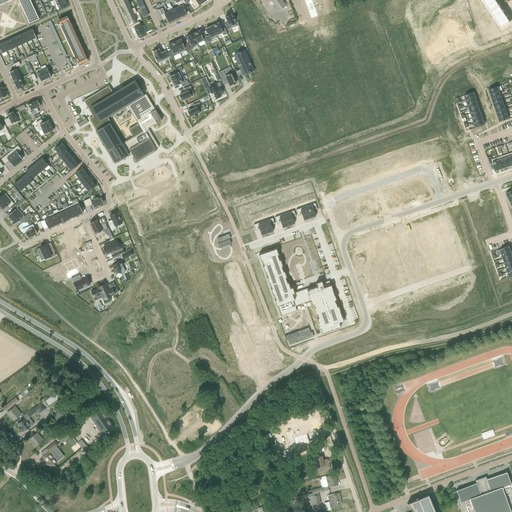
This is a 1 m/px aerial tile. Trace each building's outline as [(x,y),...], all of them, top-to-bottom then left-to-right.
[(182,5),(178,7),(183,16),(187,14),(185,10),(188,9),(185,2),(183,0),(179,0),(182,5)] [(266,0),(269,0),(271,2),(271,1),(273,4),(274,5),(279,11),(286,6),(282,0),(281,0),(266,0)] [(311,0),(304,0),(311,19),(318,16),(311,0)] [(495,0),(482,0),(494,17),(492,18),(496,24),(498,23),(501,28),(511,22),(495,0)] [(65,1),(55,5),(55,6),(57,5),(59,10),(68,6),(65,1)] [(32,3),(22,8),(24,12),(33,7),(32,3)] [(129,3),(121,6),(122,7),(125,15),(135,10),(134,8),(133,8),(131,9),(129,3)] [(33,7),(24,12),(26,15),(35,11),(33,7)] [(178,7),(173,9),(177,18),(183,16),(178,7)] [(162,8),(158,10),(163,20),(164,20),(166,19),(168,23),(172,21),(168,12),(165,13),(162,8)] [(173,9),(168,12),(172,21),(177,18),(173,9)] [(135,10),(125,15),(129,24),(137,21),(134,14),(137,13),(135,10)] [(35,11),(26,15),(27,19),(37,15),(35,11)] [(228,23),(225,24),(227,30),(236,26),(234,21),(235,20),(233,16),(232,17),(231,15),(231,14),(230,14),(229,14),(227,14),(226,15),(226,16),(225,17),(228,22),(228,23)] [(37,15),(27,19),(29,24),(39,19),(37,15)] [(67,16),(58,20),(60,24),(77,61),(78,64),(87,60),(86,57),(69,20),(67,16)] [(139,22),(133,24),(134,28),(138,37),(140,38),(145,36),(139,22)] [(218,23),(212,26),(217,37),(218,37),(217,36),(219,35),(223,33),(224,35),(224,36),(227,34),(225,28),(222,29),(219,23),(218,23)] [(206,36),(205,36),(209,43),(212,41),(211,40),(217,37),(212,26),(206,28),(206,29),(209,35),(206,36)] [(32,29),(27,31),(31,40),(36,38),(32,29)] [(27,31),(22,34),(26,42),(31,40),(27,31)] [(193,33),(198,45),(199,45),(198,44),(199,43),(204,41),(205,43),(208,42),(209,43),(205,36),(204,36),(202,37),(201,34),(200,31),(194,33),(193,33)] [(193,33),(187,36),(190,43),(187,44),(190,52),(191,52),(190,50),(193,49),(192,48),(198,45),(193,33)] [(22,34),(17,36),(21,45),(26,42),(22,34)] [(17,36),(12,38),(16,47),(21,45),(17,36)] [(12,38),(8,40),(12,49),(16,47),(12,38)] [(181,39),(175,42),(180,53),(186,51),(187,53),(190,52),(187,44),(184,45),(181,39)] [(8,40),(3,43),(7,51),(12,49),(8,40)] [(171,51),(168,53),(171,59),(174,57),(174,56),(180,53),(175,42),(169,44),(168,45),(171,51)] [(154,51),(152,52),(153,52),(155,56),(154,56),(157,63),(157,62),(158,62),(158,63),(169,58),(168,57),(169,57),(168,57),(166,51),(166,50),(162,52),(162,53),(161,53),(160,52),(159,50),(159,49),(154,51)] [(234,54),(234,55),(238,63),(238,64),(238,65),(239,65),(239,66),(239,67),(244,76),(244,75),(244,74),(249,72),(249,73),(250,73),(250,72),(252,71),(252,72),(254,71),(251,65),(251,64),(250,65),(250,64),(250,63),(250,62),(250,63),(244,50),(243,51),(242,52),(241,52),(239,52),(240,53),(240,54),(235,56),(234,54)] [(176,73),(169,76),(169,77),(172,81),(183,76),(180,72),(182,71),(181,67),(174,70),(176,73)] [(222,71),(218,73),(223,83),(227,81),(228,83),(230,86),(236,83),(232,74),(233,74),(230,67),(229,67),(230,68),(226,70),(227,70),(229,74),(224,76),(222,71)] [(41,68),(36,71),(41,82),(46,79),(41,68)] [(41,68),(46,79),(51,77),(47,68),(42,71),(41,68)] [(16,69),(9,72),(14,81),(20,78),(16,69)] [(183,76),(172,81),(174,86),(174,87),(181,83),(182,87),(189,84),(187,80),(185,81),(183,76)] [(20,78),(14,81),(18,90),(24,87),(20,78)] [(145,95),(143,96),(134,81),(112,94),(108,86),(83,102),(92,117),(89,119),(96,131),(95,132),(114,164),(128,155),(129,156),(131,155),(136,163),(155,151),(154,150),(158,148),(147,129),(161,121),(145,95)] [(207,82),(203,84),(208,95),(213,92),(216,98),(221,96),(220,94),(223,93),(220,87),(221,86),(219,83),(218,83),(216,84),(217,85),(210,88),(207,82)] [(186,92),(179,95),(180,96),(179,97),(180,98),(181,100),(181,99),(182,101),(194,95),(190,86),(184,89),(186,92)] [(33,102),(27,105),(32,116),(38,113),(36,108),(37,108),(40,106),(37,100),(33,102)] [(188,112),(189,116),(190,116),(190,117),(193,115),(194,117),(198,115),(197,114),(203,111),(199,102),(193,105),(194,108),(188,111),(188,112)] [(9,119),(4,121),(7,127),(18,122),(15,116),(13,112),(7,114),(9,119)] [(80,128),(88,122),(86,119),(77,124),(80,128)] [(41,120),(36,122),(40,131),(51,125),(48,120),(43,123),(41,120)] [(51,125),(40,131),(41,130),(44,135),(53,130),(51,125)] [(62,143),(54,149),(58,153),(57,154),(65,147),(62,143)] [(14,149),(9,152),(18,163),(22,159),(23,159),(18,154),(22,151),(18,146),(14,149)] [(65,147),(57,154),(61,158),(68,152),(65,148),(65,147)] [(5,156),(1,159),(5,164),(9,161),(13,167),(14,167),(14,166),(18,163),(9,152),(5,156)] [(68,152),(61,158),(64,162),(71,156),(68,152)] [(511,164),(508,154),(503,156),(507,167),(511,165),(511,164)] [(71,156),(64,162),(67,166),(75,160),(71,156)] [(503,156),(497,158),(501,169),(507,167),(503,156)] [(490,157),(487,158),(490,165),(492,164),(495,171),(501,169),(497,158),(491,160),(490,157)] [(42,158),(38,161),(44,169),(48,165),(42,158)] [(75,160),(67,166),(71,171),(78,165),(75,160)] [(38,161),(34,165),(40,172),(44,169),(38,161)] [(34,165),(30,168),(36,176),(40,172),(34,165)] [(30,168),(25,172),(33,181),(32,179),(36,176),(30,168)] [(82,168),(75,174),(79,178),(78,179),(86,172),(82,168)] [(27,173),(23,177),(29,184),(33,181),(25,172),(27,173)] [(86,172),(78,179),(81,183),(89,177),(85,173),(86,172)] [(23,177),(18,180),(25,188),(29,184),(23,177)] [(89,177),(81,183),(85,187),(92,181),(89,177)] [(18,180),(14,184),(20,191),(25,188),(18,180)] [(92,181),(85,187),(88,192),(96,186),(92,181)] [(5,193),(0,197),(0,204),(8,197),(5,193)] [(493,196),(479,200),(481,207),(495,202),(493,196)] [(8,197),(0,204),(0,206),(3,209),(7,206),(9,208),(14,204),(8,197)] [(85,200),(83,201),(86,208),(88,207),(92,205),(94,208),(104,203),(103,202),(104,202),(102,198),(101,197),(98,199),(98,198),(94,199),(94,201),(91,202),(90,198),(85,200)] [(13,211),(8,216),(11,220),(20,212),(17,208),(25,201),(23,198),(11,208),(13,211)] [(78,202),(73,204),(78,215),(83,213),(78,202)] [(312,206),(306,208),(310,219),(316,217),(314,210),(317,209),(315,203),(311,204),(312,206)] [(73,204),(68,207),(73,217),(78,215),(73,204)] [(68,207),(63,209),(68,220),(73,217),(68,207)] [(300,208),(296,210),(298,216),(302,215),(304,221),(310,219),(306,208),(300,210),(300,208)] [(63,209),(58,211),(63,222),(68,220),(63,209)] [(290,214),(285,216),(289,226),(295,224),(292,218),(296,217),(294,210),(290,212),(290,214)] [(53,213),(58,224),(63,222),(58,211),(58,212),(54,214),(53,213)] [(20,212),(11,220),(15,224),(14,224),(15,224),(19,220),(22,223),(27,219),(24,216),(20,212)] [(113,222),(109,224),(112,231),(116,229),(116,228),(115,226),(120,224),(122,223),(117,212),(116,213),(111,215),(110,216),(112,220),(113,222)] [(53,213),(48,216),(53,226),(58,224),(53,213)] [(49,217),(44,219),(44,220),(48,227),(48,229),(53,226),(48,216),(49,217)] [(279,216),(275,217),(277,223),(280,222),(283,228),(289,226),(285,216),(279,218),(279,216)] [(269,221),(264,223),(267,234),(273,232),(271,225),(275,224),(273,218),(269,219),(269,221)] [(97,220),(90,223),(95,234),(107,228),(105,223),(99,225),(97,220)] [(257,223),(253,225),(256,231),(259,229),(261,236),(267,234),(264,223),(258,225),(257,223)] [(496,223),(487,226),(489,231),(492,230),(494,236),(505,232),(503,226),(497,228),(496,223)] [(32,229),(25,233),(28,238),(37,234),(33,225),(30,226),(32,229)] [(229,234),(217,238),(219,243),(218,243),(219,248),(231,244),(229,239),(231,238),(229,234)] [(65,236),(55,241),(57,245),(56,245),(58,250),(68,245),(70,248),(73,247),(71,241),(68,243),(67,242),(66,243),(65,240),(66,240),(65,236)] [(115,242),(103,247),(103,248),(105,251),(104,251),(105,252),(106,255),(115,251),(118,256),(124,253),(122,247),(118,249),(115,242)] [(45,246),(36,250),(38,254),(39,255),(40,255),(42,259),(48,256),(49,259),(56,256),(52,249),(47,251),(45,246)] [(266,252),(259,255),(261,261),(262,261),(263,262),(264,266),(263,266),(265,272),(266,272),(268,277),(267,277),(269,284),(270,283),(272,288),(271,289),(273,295),(274,295),(276,300),(275,300),(277,306),(281,318),(298,312),(296,306),(311,301),(312,305),(313,305),(315,309),(317,314),(318,318),(317,319),(318,323),(319,323),(321,329),(320,329),(322,333),(333,330),(334,329),(340,327),(339,323),(344,321),(342,316),(341,317),(339,311),(340,311),(338,306),(337,307),(336,303),(335,303),(334,301),(336,300),(335,295),(334,295),(332,290),(333,290),(331,285),(329,281),(322,283),(322,281),(316,283),(316,285),(294,293),(292,287),(290,288),(288,283),(287,283),(285,278),(286,278),(284,271),(283,272),(281,267),(282,266),(280,260),(279,260),(277,255),(278,255),(276,249),(268,251),(266,252)] [(122,255),(121,255),(122,256),(123,259),(132,255),(133,255),(132,255),(131,251),(131,250),(130,250),(124,253),(124,254),(122,255)] [(511,255),(503,259),(505,263),(511,260),(511,255)] [(75,259),(63,265),(64,265),(65,267),(67,269),(69,272),(67,273),(68,273),(66,274),(68,278),(64,280),(65,280),(66,280),(68,279),(71,277),(71,276),(78,273),(76,269),(81,266),(79,267),(78,264),(77,264),(75,259)] [(112,265),(112,266),(113,266),(114,269),(114,270),(114,269),(116,272),(117,275),(125,272),(121,263),(122,263),(121,261),(121,262),(112,265)] [(79,275),(71,279),(73,284),(76,282),(79,289),(84,287),(84,288),(87,286),(90,284),(87,277),(81,279),(79,275)] [(99,288),(92,291),(95,297),(101,294),(105,302),(110,300),(108,297),(117,293),(115,287),(109,290),(107,285),(105,286),(104,285),(98,288),(99,288)] [(309,327),(284,336),(286,341),(287,340),(289,345),(314,336),(312,332),(311,332),(309,327)] [(7,410),(18,401),(16,398),(12,401),(4,406),(7,410)] [(21,415),(19,412),(15,406),(7,413),(13,421),(21,415)] [(21,421),(18,423),(20,426),(19,427),(22,432),(30,427),(27,422),(28,421),(27,419),(29,417),(35,413),(34,413),(38,411),(35,408),(32,410),(27,414),(24,416),(25,417),(20,420),(21,421)] [(90,417),(103,435),(113,427),(101,409),(90,417)] [(57,420),(63,416),(60,411),(54,415),(57,420)] [(207,427),(210,433),(219,427),(216,421),(207,427)] [(493,429),(481,433),(483,439),(495,436),(493,429)] [(291,450),(297,448),(296,446),(310,442),(307,434),(293,438),(291,431),(285,433),(289,444),(291,450)] [(34,447),(43,440),(37,432),(28,440),(34,447)] [(81,440),(77,443),(84,451),(88,448),(81,440)] [(47,463),(46,464),(51,469),(55,466),(54,465),(57,463),(57,462),(60,459),(52,449),(42,456),(47,463)] [(323,460),(322,458),(322,456),(315,457),(316,461),(315,462),(316,467),(317,467),(318,471),(330,469),(328,459),(323,460)] [(511,511),(511,484),(506,472),(487,480),(486,477),(475,481),(476,483),(456,491),(461,502),(459,503),(462,511),(511,511)] [(335,475),(326,477),(328,486),(328,488),(337,485),(335,475)] [(327,495),(329,503),(325,504),(326,511),(331,510),(332,509),(332,508),(335,507),(335,506),(338,505),(338,504),(342,503),(339,493),(336,494),(336,493),(327,495)] [(311,505),(315,504),(320,503),(318,495),(313,496),(309,497),(311,505)] [(435,511),(428,495),(418,499),(417,499),(417,498),(414,500),(414,501),(407,504),(413,511),(411,511),(435,511)]
